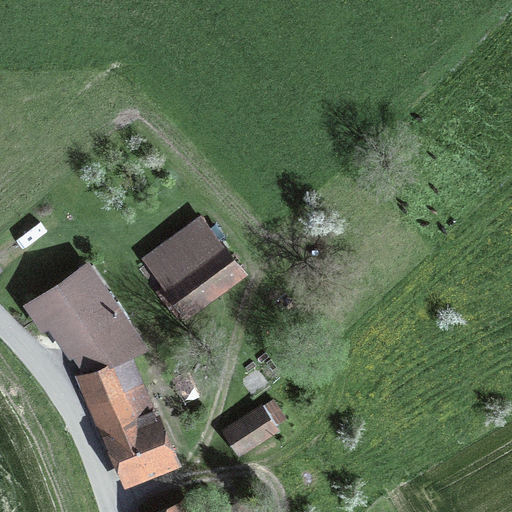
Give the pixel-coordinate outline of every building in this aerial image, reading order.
[(241,272),(200,217),(145,257),(186,313),(241,272)] [(77,345),(92,368),(129,355),(145,349),(87,264),(29,303),(43,324),(49,320),(70,350),(77,345)] [(141,382),(129,355),(92,368),(83,372),(129,481),(142,475),(139,469),(172,456),(152,409),(137,416),(126,388),(141,382)] [(239,448),(273,425),(262,408),(228,431),(239,448)] [(194,511),(190,500),(155,511),(194,511)] [(225,510),(225,511),(254,511),(250,501),(225,510)]
